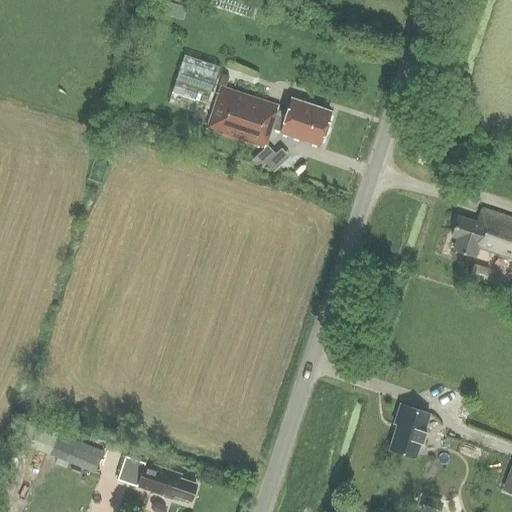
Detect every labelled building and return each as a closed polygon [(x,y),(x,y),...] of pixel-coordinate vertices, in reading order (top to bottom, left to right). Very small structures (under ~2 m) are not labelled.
[(191,52),(177,91),(213,104),(227,65),(191,52)] [(279,106),(221,87),(207,128),(266,147),(272,128),(320,144),(330,112),(292,99),(287,113),(278,110),(279,106)] [(280,173),(293,155),(273,141),(260,158),(280,173)] [(511,220),(481,211),(478,222),(458,215),(451,236),(457,237),(453,249),(474,256),(477,248),(511,259),(511,220)] [(484,283),(489,269),(473,264),(469,278),(484,283)] [(397,424),(389,448),(415,457),(420,443),(422,443),(426,431),(424,431),(430,413),(400,404),(394,423),(397,424)] [(101,457),(71,446),(65,461),(95,473),(101,457)] [(160,469),(134,460),(126,483),(172,499),(173,495),(190,501),(196,484),(180,478),(181,475),(161,468),(160,469)] [(511,493),(511,464),(502,490),(511,493)]
